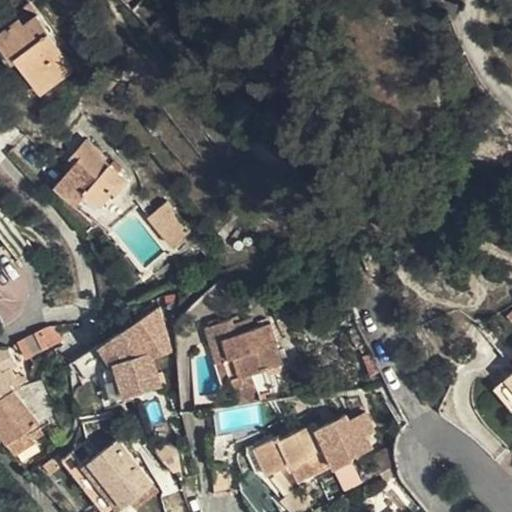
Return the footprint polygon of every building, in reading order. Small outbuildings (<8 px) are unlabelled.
[(20,26),(1,40),(19,63),(24,61),(48,95),(80,72),(43,19),(24,33),(20,26)] [(90,161),(63,189),(98,223),(121,196),(124,200),(134,188),(105,163),(108,160),(94,146),(85,156),(90,161)] [(174,212),(155,225),(177,256),(195,242),(174,212)] [(238,386),(252,383),(292,370),(279,329),(262,334),(260,324),(242,329),(240,322),(213,331),(218,349),(226,347),(232,367),(238,386)] [(69,344),(68,333),(58,333),(50,335),(41,338),(47,347),(69,344)] [(47,347),(41,338),(40,336),(26,344),(33,358),(47,347)] [(134,381),(127,384),(128,385),(138,416),(175,411),(169,366),(168,362),(160,344),(126,361),(134,381)] [(226,347),(218,349),(224,370),(232,367),(226,347)] [(27,393),(26,391),(15,369),(23,364),(16,352),(2,352),(0,353),(0,413),(5,410),(22,397),(27,393)] [(126,361),(120,363),(127,384),(134,381),(126,361)] [(230,412),(259,408),(252,383),(238,386),(223,390),(230,412)] [(138,416),(128,385),(125,385),(121,391),(124,417),(138,416)] [(44,431),(22,397),(5,410),(18,425),(2,437),(22,469),(36,460),(31,454),(37,449),(32,441),(44,431)] [(5,410),(0,413),(0,438),(2,437),(18,425),(5,410)] [(385,449),(378,436),(374,426),(382,422),(378,413),(361,422),(359,417),(331,431),(328,425),(293,441),(292,440),(268,451),(281,480),(304,468),(314,487),(350,468),(350,469),(367,462),(366,460),(385,449)] [(374,426),(378,436),(387,432),(382,422),(374,426)] [(132,448),(128,451),(149,506),(166,495),(132,448)] [(42,455),(37,449),(31,454),(36,460),(42,455)] [(140,511),(149,506),(128,451),(98,472),(125,511),(140,511)] [(85,455),(70,468),(105,511),(104,511),(125,511),(98,472),(85,455)] [(388,463),(397,481),(411,473),(403,455),(388,463)] [(65,460),(49,471),(56,479),(69,468),(65,460)] [(367,462),(350,469),(364,498),(382,488),(367,462)] [(300,505),(314,487),(304,468),(281,480),(277,482),(300,505)] [(222,472),(226,494),(239,497),(246,499),(241,469),(222,472)] [(239,497),(226,494),(228,505),(246,502),(246,499),(239,497)] [(166,495),(149,506),(140,511),(169,511),(176,507),(166,495)]
